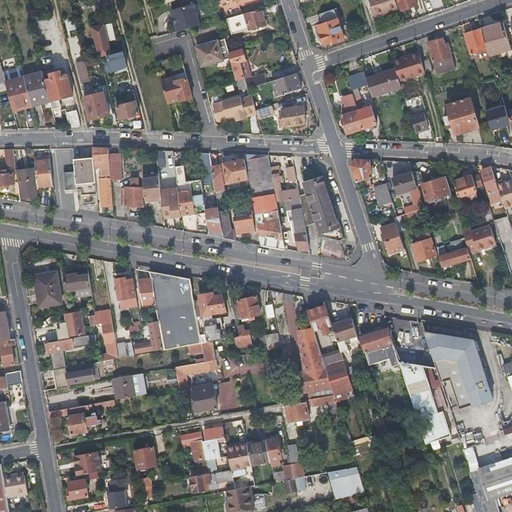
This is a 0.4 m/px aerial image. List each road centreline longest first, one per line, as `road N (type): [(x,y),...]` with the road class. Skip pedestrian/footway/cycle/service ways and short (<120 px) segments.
road 1 (primary): [(6,230),(511,320)]
road 2 (primary): [(376,279),(0,212)]
road 3 (residential): [(0,139),(337,148)]
road 4 (residential): [(44,446),(6,230)]
road 5 (residential): [(309,66),(499,0)]
road 6 (residential): [(337,148),(511,160)]
road 7 (primary): [(511,305),(376,279)]
road 8 (residential): [(337,148),(376,279)]
